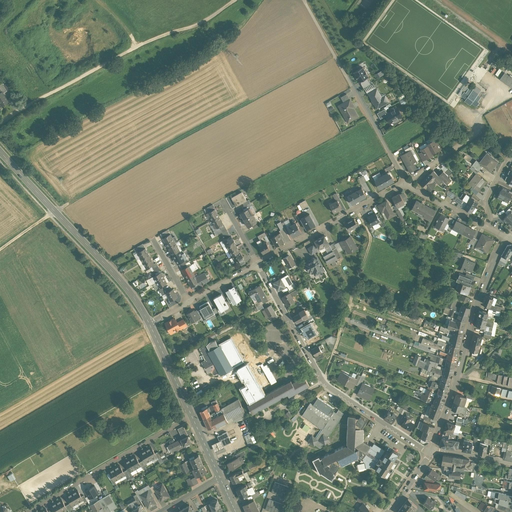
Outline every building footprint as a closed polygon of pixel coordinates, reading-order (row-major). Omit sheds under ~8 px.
[(357,79),(359,82),(360,82),(367,78),(368,77),(367,75),(367,74),(365,71),(363,67),(354,72),(355,76),(357,79)] [(511,78),(504,73),(500,80),(511,88),(511,78)] [(371,84),(367,78),(360,82),(361,83),(363,88),(364,88),(371,84)] [(6,83),(3,85),(2,84),(0,84),(0,90),(1,92),(2,93),(10,88),(6,83)] [(371,84),(364,88),(367,94),(368,93),(376,89),(373,83),(371,84)] [(478,83),(476,86),(484,92),(486,89),(478,83)] [(376,89),(368,93),(376,109),(389,102),(385,95),(380,98),(378,95),(379,94),(376,89)] [(472,90),(472,91),(468,89),(465,93),(464,92),(461,96),(466,100),(464,102),(470,106),(471,104),(476,107),(479,103),(478,102),(481,98),(477,95),(478,94),(472,90)] [(346,94),(340,98),(344,103),(349,100),(346,94)] [(344,103),(342,104),(342,105),(339,107),(345,117),(348,116),(351,121),(357,117),(351,105),(352,105),(349,100),(344,103)] [(398,110),(397,108),(394,110),(393,107),(390,109),(391,112),(387,114),(385,115),(386,116),(390,123),(394,121),(397,119),(402,116),(400,114),(398,110)] [(385,109),(377,113),(380,119),(386,116),(385,115),(387,114),(385,109)] [(434,141),(427,145),(428,146),(432,154),(439,150),(435,144),(434,141)] [(428,146),(420,150),(426,159),(426,160),(433,156),(432,154),(428,146)] [(406,153),(401,156),(407,167),(413,163),(416,161),(410,151),(406,153)] [(484,160),(483,159),(479,164),(482,166),(490,173),(498,162),(488,155),(484,160)] [(479,164),(476,161),(472,166),(479,171),(482,166),(479,164)] [(413,163),(407,167),(410,173),(416,169),(413,163)] [(479,171),(472,166),(469,169),(476,174),(479,171)] [(453,172),(449,168),(444,172),(448,177),(453,172)] [(439,177),(434,172),(430,176),(436,182),(437,183),(441,179),(439,177)] [(439,177),(441,179),(447,185),(446,184),(451,179),(451,180),(452,180),(448,177),(444,172),(439,177)] [(387,173),(382,176),(386,185),(394,181),(391,177),(390,178),(387,173)] [(477,175),(470,185),(479,192),(486,182),(477,175)] [(382,176),(376,180),(377,181),(375,182),(379,189),(386,185),(382,176)] [(428,179),(427,178),(421,184),(426,189),(427,188),(429,191),(432,188),(431,187),(433,185),(433,184),(428,179)] [(361,188),(354,192),(359,200),(366,196),(361,188)] [(507,190),(502,188),(497,198),(502,201),(507,190)] [(511,192),(507,190),(502,201),(508,203),(511,194),(511,192)] [(242,192),(231,198),(236,207),(242,203),(246,201),(242,192)] [(354,192),(347,196),(352,204),(359,200),(354,192)] [(399,194),(392,198),(395,204),(397,207),(405,203),(404,202),(400,194),(399,194)] [(478,202),(471,198),(467,203),(475,208),(478,202)] [(458,203),(456,206),(463,210),(464,208),(467,203),(465,201),(461,199),(458,203)] [(305,200),(299,204),(302,209),(308,206),(305,200)] [(337,201),(329,205),(334,213),(338,211),(342,209),(337,201),(337,200),(337,201)] [(421,203),(416,200),(412,209),(423,214),(422,216),(430,220),(435,210),(424,205),(424,204),(421,203)] [(394,215),(387,201),(378,205),(380,209),(382,212),(385,211),(387,214),(386,215),(388,219),(394,215)] [(475,208),(467,203),(464,208),(471,213),(475,208)] [(212,205),(204,210),(206,214),(208,213),(214,209),(213,208),(214,207),(212,205)] [(249,208),(240,213),(244,220),(252,215),(249,208)] [(214,209),(208,213),(210,217),(212,221),(219,217),(214,209)] [(507,215),(503,220),(507,224),(511,218),(511,212),(511,211),(507,215)] [(375,213),(367,217),(371,225),(375,223),(379,220),(376,214),(375,213)] [(381,217),(379,213),(376,214),(379,220),(380,222),(381,224),(382,226),(385,225),(381,217)] [(309,214),(300,219),(306,229),(315,225),(309,214)] [(252,215),(244,220),(248,227),(256,222),(252,215)] [(449,218),(441,215),(435,227),(443,231),(447,224),(449,219),(449,218)] [(219,217),(212,221),(214,224),(212,225),(215,229),(223,225),(219,217)] [(354,219),(346,223),(347,226),(350,230),(358,226),(354,219)] [(301,232),(295,221),(292,223),(293,224),(291,225),(297,235),(301,232)] [(466,226),(456,221),(453,227),(452,228),(462,233),(466,226)] [(297,235),(291,225),(289,226),(288,225),(286,226),(287,227),(292,237),(297,235)] [(476,231),(466,226),(462,233),(471,238),(472,239),(472,237),(476,231)] [(280,233),(271,238),(276,246),(283,242),(281,238),(283,238),(280,233)] [(170,234),(162,238),(166,244),(168,247),(174,243),(171,238),(172,238),(170,234)] [(493,240),(482,234),(479,241),(476,247),(487,252),(493,240)] [(324,235),(318,239),(320,242),(322,241),(324,245),(323,245),(328,243),(324,235)] [(230,236),(223,240),(226,246),(233,242),(230,236)] [(350,237),(342,242),(345,248),(347,251),(352,249),(352,251),(357,248),(350,237)] [(318,239),(314,241),(318,246),(320,250),(324,247),(323,245),(324,245),(322,241),(320,242),(318,239)] [(263,245),(260,240),(256,242),(263,254),(270,250),(266,243),(263,245)] [(233,242),(226,246),(229,251),(236,247),(233,242)] [(174,243),(168,247),(170,252),(171,252),(172,255),(179,252),(176,246),(177,246),(175,243),(174,243)] [(330,245),(328,243),(323,245),(324,247),(327,251),(332,261),(334,260),(337,259),(332,250),(330,245)] [(142,244),(134,249),(135,252),(144,247),(142,244)] [(511,244),(507,246),(501,256),(505,258),(510,249),(511,250),(511,244)] [(313,245),(308,248),(311,255),(317,251),(315,248),(313,245)] [(236,247),(229,251),(232,256),(239,252),(236,247)] [(145,248),(137,253),(140,258),(148,254),(145,248)] [(179,252),(172,255),(174,259),(175,261),(176,261),(177,264),(179,263),(184,260),(181,255),(182,255),(181,255),(180,251),(179,252)] [(327,251),(322,254),(328,264),(330,262),(332,261),(327,251)] [(239,252),(232,256),(235,262),(238,260),(242,257),(239,252)] [(148,254),(140,258),(143,263),(151,259),(148,254)] [(289,255),(283,259),(288,268),(295,264),(291,257),(291,258),(289,255)] [(315,258),(313,257),(311,258),(311,259),(312,260),(305,264),(306,266),(305,267),(305,268),(306,271),(308,271),(308,270),(310,272),(317,268),(318,270),(322,268),(321,266),(322,266),(321,265),(317,258),(315,258)] [(151,259),(143,263),(146,269),(151,266),(154,264),(151,259)] [(475,262),(465,259),(461,267),(471,271),(475,262)] [(194,263),(189,266),(191,269),(190,270),(192,272),(197,268),(194,263)] [(182,270),(181,270),(185,276),(185,275),(187,279),(193,275),(192,272),(190,270),(191,269),(189,266),(188,266),(182,270)] [(161,272),(153,276),(156,282),(164,278),(161,272)] [(204,273),(195,278),(196,280),(197,280),(198,283),(201,286),(201,287),(207,283),(204,277),(205,276),(204,273)] [(465,276),(459,273),(457,278),(456,281),(458,282),(470,286),(471,283),(470,283),(472,278),(465,276)] [(475,276),(466,273),(465,276),(472,278),(470,283),(471,283),(472,281),(473,281),(475,276)] [(193,275),(187,279),(188,282),(191,287),(192,287),(198,283),(197,280),(196,280),(195,278),(193,275)] [(288,276),(283,279),(287,285),(287,286),(292,284),(288,276)] [(164,278),(156,282),(159,287),(167,283),(164,278)] [(281,278),(274,282),(278,290),(287,285),(283,279),(282,280),(281,278)] [(470,286),(458,282),(455,289),(468,294),(471,286),(470,286)] [(260,286),(248,292),(252,298),(255,296),(258,302),(262,300),(266,297),(260,286)] [(233,287),(231,289),(229,289),(229,290),(227,291),(229,296),(233,302),(234,303),(240,300),(233,287)] [(166,292),(166,293),(168,297),(170,301),(177,297),(173,289),(166,292)] [(289,293),(282,297),(285,302),(287,306),(291,304),(291,303),(294,301),(290,293),(289,293)] [(228,307),(221,294),(214,298),(219,308),(221,311),(224,310),(228,307)] [(489,296),(488,297),(485,296),(482,303),(488,305),(490,306),(492,299),(491,299),(492,297),(489,296)] [(208,302),(199,306),(202,311),(206,319),(215,314),(208,302)] [(271,305),(264,309),(271,321),(277,317),(271,305)] [(460,310),(452,307),(452,309),(454,310),(459,312),(467,315),(470,308),(462,305),(460,310)] [(304,309),(299,312),(300,313),(293,317),(295,321),(294,321),(296,324),(298,323),(303,319),(308,316),(304,309)] [(193,310),(187,314),(192,322),(198,319),(198,318),(194,312),(193,310)] [(483,311),(482,312),(479,311),(477,318),(486,320),(487,316),(488,313),(485,313),(485,311),(483,311)] [(467,315),(459,312),(458,316),(452,314),(451,317),(452,317),(457,319),(465,322),(467,315)] [(465,322),(457,319),(452,317),(451,319),(456,321),(455,327),(463,329),(465,322)] [(175,318),(165,323),(168,328),(169,328),(171,331),(174,330),(175,331),(180,328),(180,329),(182,328),(178,322),(177,323),(175,318)] [(486,320),(477,318),(475,326),(478,326),(478,328),(480,329),(481,329),(481,327),(484,328),(484,325),(485,323),(486,320)] [(183,319),(178,322),(182,328),(187,325),(183,319)] [(308,324),(302,328),(304,331),(303,332),(306,335),(308,338),(316,333),(311,323),(310,323),(308,324)] [(451,329),(441,326),(440,328),(438,328),(438,331),(439,331),(439,333),(441,334),(442,331),(449,334),(451,329)] [(449,334),(442,331),(441,334),(445,336),(452,338),(460,341),(462,334),(454,330),(453,330),(452,335),(449,334)] [(482,336),(473,334),(471,342),(480,345),(482,336)] [(452,338),(445,336),(444,339),(451,341),(450,344),(459,347),(460,341),(452,338)] [(437,350),(443,352),(448,353),(450,344),(444,342),(443,346),(433,343),(433,342),(423,338),(421,344),(437,350)] [(241,388),(249,404),(247,405),(250,409),(249,410),(250,411),(251,411),(252,414),(253,414),(253,415),(262,410),(261,409),(287,394),(289,397),(309,385),(304,376),(292,383),(291,381),(265,395),(247,363),(245,364),(244,361),(243,361),(231,339),(220,345),(218,346),(215,340),(210,342),(206,345),(206,346),(200,349),(204,355),(203,355),(206,361),(202,363),(205,367),(206,369),(206,370),(208,373),(212,371),(214,375),(219,372),(221,375),(233,368),(232,368),(235,367),(236,370),(237,370),(243,380),(244,379),(247,385),(241,388)] [(480,345),(471,342),(469,350),(472,351),(478,353),(480,345)] [(459,347),(450,344),(448,353),(457,355),(459,347)] [(317,346),(311,350),(315,356),(317,360),(324,356),(322,352),(321,350),(319,346),(318,346),(317,346)] [(457,355),(448,353),(443,352),(443,355),(447,356),(447,359),(455,361),(457,355)] [(436,355),(433,355),(433,357),(431,360),(435,362),(442,364),(442,361),(443,358),(438,356),(436,355)] [(420,359),(415,358),(413,364),(423,368),(425,361),(420,359)] [(455,361),(447,359),(446,363),(445,365),(454,367),(455,361)] [(433,364),(425,361),(423,368),(431,371),(433,366),(433,364)] [(444,371),(438,369),(437,373),(443,375),(451,378),(453,371),(454,367),(445,365),(444,371)] [(355,378),(342,372),(338,380),(349,386),(350,385),(352,380),(355,382),(356,379),(355,378)] [(451,378),(443,375),(437,373),(435,372),(433,375),(439,377),(440,377),(442,377),(441,381),(449,384),(451,378)] [(363,373),(357,385),(360,386),(366,374),(363,373)] [(511,377),(497,374),(496,380),(496,383),(511,386),(511,377)] [(438,384),(435,383),(434,386),(448,390),(449,384),(441,381),(440,385),(438,384)] [(369,388),(362,385),(357,394),(368,399),(374,388),(370,386),(369,388)] [(511,390),(490,385),(487,396),(493,397),(494,394),(511,398),(511,390)] [(448,390),(434,386),(433,388),(436,389),(437,389),(438,390),(437,393),(446,396),(448,390)] [(431,391),(428,390),(425,395),(435,399),(436,396),(429,394),(431,391)] [(446,396),(437,393),(436,396),(435,399),(444,402),(446,396)] [(460,395),(456,394),(454,403),(463,406),(466,398),(466,397),(460,395)] [(238,399),(221,408),(227,420),(228,423),(233,420),(241,416),(245,413),(238,399)] [(314,405),(328,415),(333,409),(318,399),(314,405)] [(444,402),(435,399),(434,401),(433,404),(442,407),(444,402)] [(338,410),(336,413),(334,411),(333,413),(330,417),(328,415),(314,405),(310,403),(302,415),(303,415),(308,418),(307,418),(308,419),(312,422),(313,422),(317,425),(317,426),(318,426),(322,429),(316,438),(312,436),(307,442),(314,446),(315,445),(320,448),(323,444),(325,445),(330,438),(328,437),(331,432),(341,416),(343,413),(338,410)] [(463,406),(454,403),(451,409),(459,412),(461,408),(466,410),(467,407),(463,406)] [(441,410),(431,406),(429,411),(430,411),(429,416),(437,419),(441,410)] [(202,410),(200,411),(203,418),(210,415),(208,411),(210,410),(209,407),(207,407),(208,407),(207,408),(202,410)] [(216,411),(210,415),(203,418),(204,420),(208,428),(208,429),(215,426),(215,427),(219,425),(226,422),(226,420),(227,420),(221,408),(220,409),(216,411)] [(392,414),(388,412),(384,419),(391,424),(396,416),(392,413),(392,414)] [(406,413),(404,416),(403,418),(407,420),(410,421),(412,417),(406,413)] [(355,416),(348,415),(348,418),(347,418),(347,424),(348,424),(348,430),(347,430),(346,439),(347,439),(347,443),(348,443),(348,445),(346,446),(353,459),(359,456),(362,458),(370,445),(362,440),(363,440),(364,431),(363,431),(363,428),(361,428),(361,426),(362,426),(363,425),(363,426),(366,421),(366,420),(361,416),(360,417),(355,417),(355,416)] [(410,421),(407,420),(405,423),(404,422),(401,426),(406,429),(406,428),(410,431),(414,424),(410,421)] [(429,424),(423,422),(422,423),(423,423),(421,429),(432,433),(435,426),(429,424)] [(455,425),(447,422),(444,430),(450,432),(452,433),(453,432),(455,425)] [(183,426),(177,429),(181,437),(183,436),(187,434),(183,426)] [(432,433),(424,430),(421,439),(429,441),(432,433)] [(226,432),(217,436),(219,440),(228,436),(226,432)] [(452,433),(450,432),(449,435),(448,439),(447,448),(454,449),(454,448),(456,441),(451,440),(452,433),(453,433),(452,433)] [(184,438),(181,440),(183,446),(185,446),(186,447),(188,446),(188,444),(191,442),(190,440),(190,439),(190,438),(190,437),(189,436),(188,436),(184,438)] [(228,436),(219,440),(220,441),(222,447),(224,446),(231,442),(228,436)] [(448,439),(442,438),(439,445),(440,447),(447,448),(448,439)] [(181,440),(168,446),(171,452),(183,446),(181,440)] [(220,441),(212,444),(215,452),(224,448),(224,446),(222,447),(220,441)] [(472,444),(463,442),(462,450),(471,452),(471,448),(473,448),(474,446),(472,445),(472,444)] [(260,445),(258,443),(248,449),(249,451),(260,445)] [(384,450),(374,443),(372,446),(370,445),(362,458),(364,459),(363,461),(365,462),(366,467),(374,466),(376,462),(379,457),(384,450)] [(485,444),(480,443),(480,445),(478,453),(485,455),(487,446),(484,446),(485,444)] [(346,445),(343,447),(343,446),(335,450),(335,451),(328,454),(328,453),(325,455),(325,456),(322,458),(325,464),(326,463),(330,466),(329,468),(335,471),(335,470),(336,471),(339,466),(338,466),(339,465),(338,464),(340,463),(341,465),(342,464),(343,465),(350,461),(350,460),(353,459),(346,446),(346,445)] [(155,454),(151,446),(143,451),(144,451),(146,450),(151,460),(156,457),(157,457),(155,454)] [(388,455),(394,458),(398,452),(392,449),(388,455)] [(151,460),(146,450),(144,451),(143,451),(140,453),(144,460),(146,463),(151,460)] [(243,451),(234,456),(235,459),(238,458),(245,454),(243,451)] [(394,458),(388,455),(385,453),(382,458),(379,463),(375,469),(387,476),(391,470),(393,467),(397,461),(394,458)] [(196,456),(194,457),(194,456),(189,458),(191,462),(190,462),(191,464),(192,463),(194,469),(203,465),(200,459),(200,458),(198,455),(196,456)] [(453,457),(443,455),(442,463),(447,464),(451,465),(453,457)] [(139,463),(135,456),(128,460),(128,461),(130,459),(135,469),(141,466),(139,463)] [(319,457),(312,460),(319,474),(321,474),(332,480),(335,474),(334,473),(335,471),(329,468),(330,466),(326,463),(325,464),(322,458),(320,459),(319,457)] [(462,458),(453,457),(451,465),(451,469),(455,470),(456,464),(461,465),(462,458)] [(235,459),(227,463),(230,469),(240,464),(238,461),(240,461),(238,458),(235,459)] [(469,460),(462,458),(461,465),(460,467),(464,468),(468,469),(468,468),(470,468),(471,464),(471,463),(469,463),(469,460)] [(135,469),(130,459),(128,461),(128,460),(124,462),(128,469),(130,472),(135,469)] [(252,461),(246,464),(249,469),(258,464),(255,459),(252,461)] [(185,462),(180,464),(184,473),(189,471),(185,462)] [(123,472),(119,465),(116,467),(116,468),(114,469),(120,478),(125,475),(123,472)] [(203,465),(194,469),(192,470),(196,477),(201,475),(201,476),(204,475),(204,474),(207,472),(203,465)] [(116,467),(108,471),(113,478),(114,481),(120,478),(114,469),(116,468),(116,467)] [(441,476),(431,469),(427,475),(431,478),(435,480),(437,477),(439,478),(441,476)] [(460,478),(460,470),(455,470),(451,469),(446,470),(446,475),(449,475),(448,477),(460,478)] [(10,481),(16,478),(13,473),(7,475),(10,481)] [(236,473),(230,476),(233,483),(240,480),(238,476),(236,473)] [(195,477),(191,479),(190,478),(187,479),(190,486),(198,482),(195,477)] [(289,487),(275,482),(273,487),(287,492),(289,487)] [(425,482),(424,485),(424,489),(435,490),(435,491),(436,491),(439,491),(440,488),(440,487),(440,484),(434,483),(425,482)] [(162,484),(154,489),(155,490),(155,491),(157,494),(159,496),(158,496),(161,501),(169,496),(162,484)] [(85,491),(89,499),(95,496),(99,493),(95,485),(85,491)] [(246,486),(244,486),(236,490),(240,498),(244,497),(245,498),(248,497),(247,495),(248,495),(245,490),(247,489),(246,486)] [(287,492),(273,487),(271,493),(285,498),(287,492)] [(117,508),(106,489),(100,493),(111,511),(113,510),(117,508)] [(81,497),(77,490),(74,492),(72,493),(78,503),(83,500),(81,497)] [(140,495),(138,490),(135,492),(136,494),(139,499),(140,501),(143,500),(140,495)] [(140,495),(143,500),(148,508),(156,504),(150,494),(149,491),(149,492),(148,490),(140,495)] [(467,496),(456,491),(454,494),(464,500),(467,496)] [(78,503),(72,493),(70,495),(70,494),(66,496),(71,503),(72,506),(78,503)] [(111,511),(100,493),(99,493),(95,496),(98,501),(104,511),(111,511)] [(89,499),(87,501),(90,505),(98,501),(95,496),(89,499)] [(134,498),(127,502),(129,506),(133,503),(137,501),(135,497),(134,498)] [(427,497),(423,504),(432,510),(435,507),(433,506),(436,501),(434,500),(433,501),(427,497)] [(408,498),(403,505),(410,511),(411,511),(413,511),(417,507),(408,498)] [(65,506),(61,499),(58,501),(58,502),(56,503),(61,511),(62,511),(67,509),(65,506)] [(283,504),(269,499),(267,505),(281,510),(283,504)] [(504,500),(499,499),(498,503),(499,504),(510,507),(511,505),(508,504),(509,500),(504,500)] [(217,500),(214,501),(213,500),(210,502),(211,503),(207,505),(209,508),(211,507),(212,511),(220,507),(217,500)] [(104,511),(98,501),(90,505),(93,511),(104,511)] [(254,501),(244,505),(246,511),(256,511),(258,511),(254,501)] [(61,511),(56,503),(54,504),(54,503),(51,505),(54,511),(61,511)] [(363,504),(355,511),(357,511),(356,511),(371,511),(368,509),(368,508),(364,503),(363,504)]
